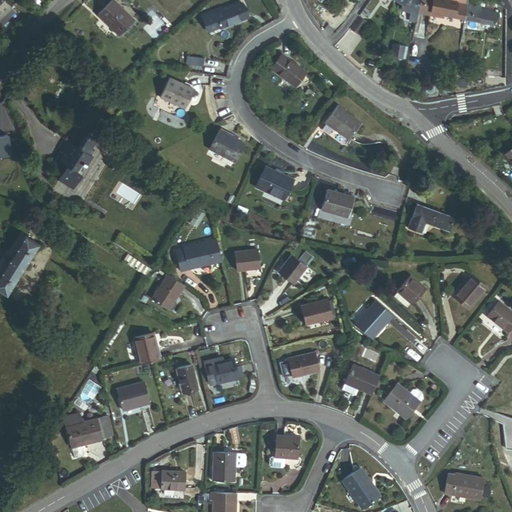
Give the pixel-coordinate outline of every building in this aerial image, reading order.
[(0,0),(0,17),(11,7),(3,0),(0,0)] [(410,20),(416,21),(418,13),(420,0),(395,0),(407,6),(406,9),(412,10),(410,20)] [(423,0),(421,14),(433,16),(436,0),(423,0)] [(444,15),(464,19),(467,0),(448,0),(448,2),(440,0),(436,0),(433,16),(437,17),(438,13),(444,15)] [(467,0),(464,19),(495,25),(498,13),(493,12),(493,9),(484,8),(485,2),(474,0),(467,0)] [(119,37),(134,22),(112,1),(98,15),(119,37)] [(221,31),(249,19),(242,4),(223,12),(221,9),(213,12),(221,31)] [(360,16),(365,19),(370,11),(365,8),(360,16)] [(351,30),(357,35),(366,22),(360,18),(351,30)] [(391,57),(402,59),(404,46),(394,44),(391,57)] [(186,65),(203,67),(204,58),(187,56),(186,65)] [(295,87),(305,73),(281,56),(271,69),(295,87)] [(493,67),(492,76),(500,77),(501,68),(493,67)] [(185,110),(194,91),(169,78),(159,98),(185,110)] [(325,123),(348,141),(361,124),(338,106),(325,123)] [(209,150),(234,163),(244,144),(219,131),(209,150)] [(88,165),(85,164),(94,150),(90,148),(95,141),(85,135),(76,148),(64,140),(58,150),(66,155),(62,162),(68,166),(61,177),(66,181),(65,184),(74,190),(82,177),(80,176),(85,168),(86,168),(88,165)] [(0,169),(15,165),(9,143),(0,146),(0,169)] [(256,187),(283,201),(293,181),(283,176),(284,173),(276,169),(275,172),(265,168),(256,187)] [(321,211),(347,219),(353,198),(327,190),(321,211)] [(449,232),(454,219),(416,205),(408,229),(421,234),(425,223),(449,232)] [(0,274),(0,292),(7,296),(39,245),(24,236),(0,274)] [(180,271),(221,260),(216,239),(182,248),(183,251),(175,253),(180,271)] [(236,272),(259,270),(257,251),(234,253),(236,272)] [(299,262),(292,256),(278,273),(293,285),(314,260),(306,253),(299,262)] [(149,280),(154,272),(127,254),(122,262),(149,280)] [(151,300),(168,311),(184,286),(167,275),(151,300)] [(454,298),(469,309),(486,288),(472,276),(454,298)] [(412,304),(413,305),(426,291),(412,278),(399,292),(399,293),(395,298),(407,309),(412,304)] [(305,325),(332,318),(327,300),(301,307),(305,325)] [(487,317),(507,334),(511,327),(511,313),(499,302),(487,317)] [(357,325),(373,339),(393,317),(377,303),(357,325)] [(159,360),(158,357),(153,334),(134,338),(141,365),(159,360)] [(291,379),(318,373),(315,354),(287,360),(291,379)] [(209,385),(237,379),(235,366),(233,360),(222,363),(221,358),(204,362),(209,385)] [(182,393),(197,390),(192,365),(177,369),(182,393)] [(237,379),(243,377),(240,365),(235,366),(237,379)] [(358,389),(371,395),(379,376),(352,365),(341,390),(355,396),(358,389)] [(121,409),(149,403),(144,382),(117,389),(120,402),(121,409)] [(381,398),(384,401),(394,387),(391,385),(381,398)] [(383,402),(406,419),(419,402),(409,395),(396,385),(394,387),(384,401),(383,402)] [(409,395),(419,402),(422,398),(422,395),(416,391),(412,391),(409,395)] [(66,417),(64,420),(66,427),(83,423),(80,413),(66,417)] [(103,440),(103,439),(113,436),(108,416),(83,423),(66,427),(72,448),(82,446),(103,440)] [(274,457),(296,459),(298,438),(276,436),(274,457)] [(72,448),(74,457),(77,458),(83,457),(84,454),(82,446),(72,448)] [(212,480),(234,482),(235,466),(235,455),(235,454),(213,453),(212,480)] [(246,457),(244,455),(235,455),(235,466),(243,467),(245,465),(246,457)] [(362,509),(379,497),(360,468),(342,480),(362,509)] [(160,489),(184,490),(185,473),(161,471),(160,489)] [(444,493),(451,495),(455,476),(447,474),(444,493)] [(451,495),(479,500),(482,478),(455,474),(455,476),(451,495)] [(213,511),(235,511),(236,493),(214,493),(214,501),(213,511)]
